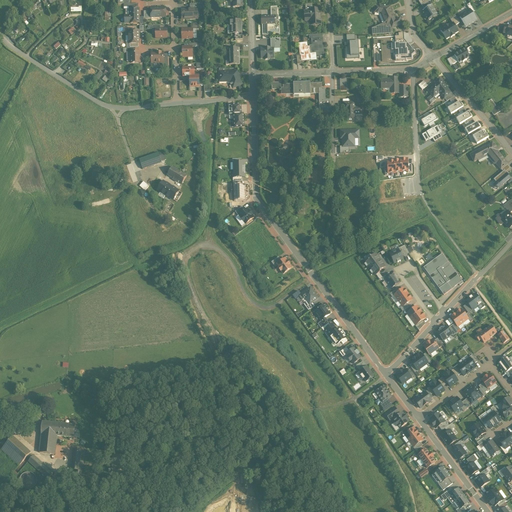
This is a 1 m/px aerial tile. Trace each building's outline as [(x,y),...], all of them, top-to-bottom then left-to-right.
[(430,2),(422,6),(424,10),(432,5),(432,6),(430,2)] [(470,10),(472,13),(475,11),(470,4),(467,6),(470,11),(470,10)] [(424,10),(423,11),(428,20),(437,14),(432,6),(432,5),(424,10)] [(389,8),(384,7),(384,8),(375,7),(375,13),(379,14),(379,13),(381,13),(382,14),(386,25),(392,23),(392,22),(395,21),(389,8)] [(165,8),(151,9),(151,11),(151,15),(151,17),(155,17),(156,18),(159,18),(160,17),(166,17),(166,16),(165,8)] [(190,10),(182,10),(182,20),(198,19),(198,8),(190,8),(190,10)] [(129,16),(130,16),(130,17),(130,19),(139,19),(139,18),(139,14),(139,9),(138,9),(132,9),(130,9),(130,10),(130,12),(129,12),(129,15),(129,16)] [(319,11),(316,11),(316,13),(314,13),(314,11),(313,11),(313,10),(306,11),(306,12),(304,12),(305,17),(306,17),(306,20),(306,21),(306,22),(307,22),(307,21),(310,21),(311,25),(316,25),(316,24),(321,23),(320,15),(319,11)] [(459,17),(466,27),(476,21),(472,13),(470,10),(470,11),(459,17)] [(271,16),(261,17),(261,25),(262,25),(262,35),(268,35),(267,25),(275,25),(275,21),(276,21),(276,16),(271,16)] [(460,23),(456,17),(450,20),(453,24),(453,23),(455,26),(460,23)] [(395,21),(392,22),(392,23),(394,28),(402,24),(400,19),(395,21)] [(241,20),(230,21),(230,26),(232,26),(232,34),(242,34),(241,20)] [(387,25),(382,27),(379,26),(375,28),(375,35),(393,34),(393,29),(392,29),(394,28),(392,23),(386,25),(387,25)] [(453,24),(449,26),(448,25),(444,28),(445,29),(441,31),(446,40),(450,37),(451,38),(455,36),(454,35),(458,32),(455,26),(453,23),(453,24)] [(511,28),(505,27),(503,38),(507,38),(507,36),(511,37),(511,28)] [(167,38),(167,29),(161,29),(156,30),(156,38),(167,38)] [(191,29),(182,30),(182,39),(186,39),(187,40),(188,40),(189,39),(193,39),(193,30),(193,29),(191,29)] [(139,31),(129,31),(129,36),(129,42),(129,44),(139,44),(139,36),(139,33),(139,31)] [(52,45),(58,42),(54,36),(48,40),(52,45)] [(322,37),(312,38),(312,39),(313,47),(309,47),(310,54),(316,54),(316,57),(324,56),(322,37)] [(274,49),(280,49),(279,38),(271,39),(271,49),(274,49)] [(356,42),(350,42),(350,43),(350,46),(350,57),(353,57),(359,56),(358,42),(356,42)] [(307,43),(299,44),(301,56),(301,61),(302,61),(311,60),(311,61),(317,60),(316,57),(316,54),(310,54),(309,47),(307,48),(307,43)] [(192,56),(192,48),(189,48),(183,48),(183,58),(188,58),(188,56),(192,56)] [(236,48),(229,49),(229,65),(228,65),(239,65),(239,59),(238,59),(238,57),(239,57),(239,56),(239,55),(239,51),(238,51),(236,51),(236,48)] [(270,58),(274,58),(274,49),(271,49),(270,49),(270,48),(265,48),(265,49),(261,49),(261,59),(265,58),(265,60),(270,60),(270,58)] [(466,49),(462,51),(457,53),(454,55),(454,56),(458,62),(459,64),(462,62),(463,63),(467,60),(466,59),(470,58),(468,54),(468,53),(466,49)] [(135,53),(131,53),(131,58),(130,59),(130,62),(131,63),(140,63),(140,53),(135,53)] [(163,53),(151,53),(152,63),(162,63),(164,63),(163,58),(163,53)] [(454,56),(447,60),(451,66),(458,62),(454,56)] [(194,76),(194,68),(183,68),(183,77),(190,77),(194,77),(194,76)] [(219,72),(218,72),(219,82),(219,81),(231,81),(232,84),(230,85),(231,86),(232,85),(233,88),(233,89),(239,86),(242,85),(237,71),(226,72),(219,72)] [(194,76),(194,77),(190,77),(190,87),(199,87),(199,86),(199,80),(199,76),(194,76)] [(433,86),(427,91),(431,96),(433,98),(439,94),(444,100),(445,100),(452,94),(439,79),(434,83),(435,84),(436,86),(434,87),(433,86)] [(393,89),(392,80),(381,80),(381,89),(393,89)] [(428,86),(424,81),(418,86),(422,91),(428,86)] [(305,84),(305,94),(305,95),(305,97),(305,94),(319,94),(319,102),(319,109),(317,110),(317,114),(330,113),(330,100),(326,100),(325,89),(322,89),(322,83),(305,84)] [(305,94),(305,84),(304,84),(303,84),(283,85),(284,90),(283,90),(283,93),(294,92),(294,94),(305,94)] [(401,87),(398,88),(399,94),(400,94),(400,98),(408,97),(408,86),(402,87),(401,87)] [(454,97),(452,94),(445,100),(447,102),(449,100),(454,97)] [(436,101),(433,98),(431,96),(427,99),(432,104),(436,101)] [(491,100),(485,104),(490,110),(496,106),(491,100)] [(463,108),(460,102),(458,103),(455,105),(448,109),(451,115),(458,111),(463,108)] [(355,108),(355,103),(343,103),(344,111),(347,111),(347,114),(346,114),(347,122),(355,122),(355,113),(361,113),(362,114),(362,107),(355,108)] [(241,105),(228,106),(229,115),(234,115),(234,114),(241,114),(241,105)] [(499,112),(496,106),(490,110),(494,116),(499,112)] [(464,115),(456,119),(460,125),(467,121),(472,118),(468,112),(466,114),(464,115)] [(434,113),(421,121),(425,127),(437,120),(434,113)] [(241,114),(234,114),(234,115),(234,119),(235,128),(244,127),(243,114),(241,114)] [(465,130),(468,135),(471,134),(480,128),(477,123),(475,124),(473,125),(465,130)] [(437,126),(422,135),(426,142),(432,138),(440,133),(441,132),(438,127),(437,126)] [(473,137),(482,132),(480,128),(471,134),(473,137)] [(358,131),(341,132),(341,139),(343,139),(343,147),(349,147),(354,147),(354,139),(354,138),(359,138),(358,131)] [(482,132),(473,137),(477,145),(481,142),(488,138),(486,134),(484,135),(482,132)] [(442,138),(440,133),(432,138),(435,143),(442,138)] [(492,143),(489,146),(471,156),(474,162),(487,155),(495,165),(496,164),(502,160),(501,159),(502,158),(497,151),(498,150),(492,143)] [(282,147),(281,149),(280,152),(282,153),(284,154),(286,154),(289,153),(290,152),(291,151),(289,148),(288,147),(287,146),(285,146),(283,146),(282,147)] [(158,153),(139,160),(143,170),(162,163),(158,153)] [(506,165),(502,160),(496,164),(501,170),(507,164),(506,165)] [(503,172),(504,171),(506,173),(511,169),(507,164),(501,170),(503,172)] [(181,173),(172,168),(167,175),(182,184),(187,177),(181,173)] [(499,188),(499,189),(511,179),(506,173),(504,171),(503,172),(493,180),(496,183),(495,183),(495,184),(499,188)] [(168,185),(163,182),(158,190),(173,200),(179,192),(174,188),(173,187),(172,188),(170,186),(170,185),(168,184),(168,185)] [(239,215),(245,211),(242,207),(235,212),(238,216),(239,215)] [(245,211),(239,215),(241,218),(241,219),(243,222),(244,221),(246,224),(254,218),(251,215),(252,215),(250,212),(249,212),(247,209),(245,211)] [(510,213),(509,212),(508,212),(502,218),(504,221),(503,222),(509,228),(511,225),(511,215),(511,214),(511,215),(510,213)] [(409,254),(405,246),(398,249),(398,250),(399,250),(402,257),(409,254)] [(393,253),(389,254),(394,264),(397,262),(398,263),(400,262),(400,261),(403,259),(402,257),(399,250),(398,250),(395,252),(395,251),(392,252),(393,253)] [(432,262),(424,268),(430,276),(432,278),(431,279),(437,286),(438,286),(440,288),(439,289),(444,296),(452,290),(450,287),(453,285),(454,287),(462,282),(457,275),(457,276),(455,273),(456,273),(450,265),(449,266),(447,263),(448,263),(442,254),(434,260),(434,261),(432,263),(432,262)] [(370,268),(380,261),(376,255),(372,258),(371,258),(369,257),(367,258),(365,260),(364,261),(366,263),(368,266),(370,268)] [(277,265),(282,262),(279,257),(271,263),(274,266),(275,267),(277,266),(277,265)] [(281,271),(283,274),(291,268),(289,265),(290,265),(287,262),(285,259),(282,262),(277,265),(277,266),(279,268),(281,271)] [(380,271),(385,267),(380,261),(370,268),(371,270),(374,273),(375,276),(376,275),(379,273),(380,271)] [(385,281),(391,276),(389,273),(382,278),(384,282),(385,281)] [(391,276),(385,281),(391,289),(400,283),(394,275),(391,276)] [(310,289),(302,295),(305,299),(307,302),(309,305),(313,302),(318,299),(310,289)] [(399,301),(408,294),(405,290),(405,291),(404,289),(398,293),(394,296),(395,296),(399,301)] [(394,296),(398,293),(396,290),(390,294),(392,298),(395,296),(394,296)] [(295,300),(299,297),(301,295),(298,291),(292,296),(295,300)] [(411,298),(408,294),(399,301),(402,307),(403,307),(407,304),(412,300),(411,298)] [(475,294),(472,297),(471,296),(469,298),(466,301),(468,303),(472,310),(473,310),(478,306),(482,303),(475,294)] [(316,306),(313,302),(309,305),(306,308),(309,311),(316,306)] [(468,303),(463,307),(468,313),(468,314),(473,311),(473,310),(472,310),(468,303)] [(323,306),(315,312),(321,321),(325,318),(330,315),(323,306)] [(407,316),(408,315),(407,314),(414,309),(411,306),(409,307),(404,311),(407,316)] [(414,309),(407,314),(408,315),(412,320),(422,313),(419,310),(417,307),(414,309)] [(459,311),(456,313),(463,323),(468,319),(465,315),(461,310),(459,311)] [(422,313),(412,320),(415,325),(416,326),(422,321),(425,319),(423,316),(424,316),(422,313)] [(458,327),(463,323),(456,313),(452,316),(451,318),(455,323),(457,327),(458,327)] [(419,331),(425,325),(422,321),(416,326),(415,325),(415,326),(419,331)] [(332,325),(325,330),(330,337),(331,336),(330,336),(337,331),(332,325)] [(457,332),(452,325),(447,329),(452,335),(453,336),(458,333),(457,332)] [(445,326),(442,328),(439,330),(440,330),(437,333),(443,341),(444,341),(449,337),(452,335),(447,329),(445,326)] [(478,335),(475,337),(479,342),(481,340),(484,343),(490,339),(490,338),(496,334),(498,336),(501,333),(498,329),(495,331),(492,327),(488,330),(487,329),(483,332),(483,331),(482,332),(478,335)] [(337,331),(330,336),(331,336),(331,337),(331,338),(336,344),(337,345),(341,342),(345,339),(346,338),(344,336),(345,335),(342,331),(341,332),(339,329),(337,331)] [(498,336),(497,336),(503,344),(509,340),(503,332),(501,333),(498,336)] [(437,339),(433,342),(438,348),(438,349),(443,346),(437,339)] [(432,340),(429,343),(429,342),(426,344),(427,345),(424,347),(429,355),(430,354),(435,350),(438,348),(433,342),(432,340)] [(346,348),(339,353),(343,357),(346,355),(346,354),(349,352),(346,348)] [(349,352),(346,354),(346,355),(348,357),(347,358),(350,362),(351,361),(353,364),(361,358),(358,355),(359,354),(357,351),(356,352),(354,348),(349,352)] [(415,357),(423,367),(426,365),(428,363),(426,360),(422,356),(421,354),(417,356),(415,357)] [(468,358),(469,359),(470,358),(474,364),(478,361),(473,355),(468,358)] [(419,370),(423,367),(415,357),(414,358),(414,359),(410,361),(412,364),(415,368),(417,371),(419,370)] [(506,357),(499,363),(501,366),(506,373),(507,373),(511,368),(511,364),(508,359),(506,357)] [(469,359),(463,363),(470,372),(472,371),(472,370),(476,367),(474,364),(470,358),(469,359)] [(363,361),(356,367),(360,372),(366,367),(363,362),(363,361)] [(470,372),(463,363),(458,367),(457,367),(461,373),(464,376),(468,373),(470,372)] [(458,376),(461,373),(457,367),(458,367),(457,365),(453,369),(453,370),(455,372),(458,376)] [(369,371),(366,367),(360,372),(359,372),(361,376),(360,376),(363,380),(364,379),(366,382),(374,376),(370,370),(369,371)] [(410,369),(407,372),(411,378),(412,379),(415,377),(410,369)] [(399,374),(396,376),(402,385),(411,378),(407,372),(405,370),(403,372),(402,371),(398,374),(399,374)] [(443,377),(443,378),(444,379),(447,384),(450,387),(458,381),(455,378),(452,374),(451,372),(450,372),(443,377)] [(489,374),(481,380),(483,383),(488,389),(489,388),(495,384),(496,383),(489,374)] [(437,382),(429,387),(430,387),(431,389),(434,393),(437,397),(444,391),(442,388),(439,384),(437,382)] [(488,389),(483,383),(478,386),(480,389),(483,393),(484,394),(489,390),(488,389)] [(474,385),(469,389),(477,400),(482,396),(481,395),(478,391),(474,385)] [(383,387),(375,392),(379,398),(382,402),(387,399),(390,397),(383,387)] [(471,403),(477,400),(469,389),(464,393),(467,398),(471,403),(471,404),(471,403)] [(425,393),(420,397),(426,405),(428,403),(431,401),(431,400),(427,395),(425,393)] [(415,400),(414,401),(417,404),(420,409),(423,407),(426,405),(420,397),(415,400)] [(457,398),(449,404),(455,412),(461,408),(463,407),(461,403),(457,398)] [(387,399),(382,402),(380,404),(383,409),(391,403),(387,399)] [(461,403),(463,407),(461,408),(464,412),(470,407),(468,404),(465,400),(461,403)] [(503,406),(503,410),(501,411),(506,418),(511,413),(511,409),(510,407),(505,400),(501,403),(503,406)] [(490,409),(493,412),(494,412),(496,415),(499,414),(493,407),(490,409)] [(395,408),(386,415),(390,421),(394,418),(394,419),(399,415),(398,414),(399,414),(395,408)] [(439,414),(444,421),(445,420),(447,418),(442,412),(439,414)] [(493,412),(488,416),(496,426),(497,425),(497,424),(501,421),(496,415),(494,412),(493,412)] [(394,419),(393,420),(395,423),(397,426),(398,426),(400,429),(408,422),(406,419),(407,419),(405,416),(404,416),(402,413),(399,415),(394,419)] [(439,414),(438,414),(430,421),(432,423),(431,424),(433,426),(434,426),(436,429),(438,427),(445,422),(444,421),(439,414)] [(496,426),(488,416),(484,419),(483,420),(486,423),(490,429),(494,426),(494,427),(496,426)] [(445,422),(438,427),(442,431),(445,429),(449,426),(445,420),(444,421),(445,422)] [(75,425),(43,421),(39,453),(56,455),(57,436),(74,438),(75,425)] [(396,432),(400,429),(398,426),(397,426),(395,423),(391,426),(396,432)] [(485,433),(478,423),(470,430),(477,439),(481,436),(485,433)] [(449,426),(445,429),(447,433),(450,431),(455,428),(452,424),(449,426)] [(408,427),(401,432),(405,437),(406,436),(405,435),(411,431),(408,427)] [(411,431),(405,435),(406,436),(409,441),(418,434),(417,433),(414,429),(411,431)] [(447,433),(441,437),(448,446),(457,440),(454,436),(450,431),(447,433)] [(505,433),(503,435),(510,446),(511,444),(511,436),(509,432),(506,434),(505,433)] [(418,434),(409,441),(413,446),(414,447),(420,443),(422,440),(419,436),(420,436),(418,434)] [(510,446),(503,435),(500,437),(501,438),(498,440),(502,446),(505,449),(510,446)] [(475,440),(479,446),(481,444),(485,441),(481,436),(477,439),(475,440)] [(30,453),(12,437),(1,450),(19,466),(30,453)] [(455,450),(460,446),(461,447),(463,446),(460,441),(453,447),(455,450)] [(488,444),(484,446),(487,450),(491,456),(492,456),(496,454),(499,451),(491,441),(488,444)] [(420,443),(414,447),(413,446),(412,447),(415,451),(422,446),(420,443)] [(463,446),(461,447),(466,454),(469,452),(464,445),(463,446)] [(455,450),(452,452),(458,460),(466,455),(466,454),(461,447),(460,446),(455,450)] [(85,452),(85,450),(74,448),(71,469),(83,471),(86,452),(85,452)] [(426,450),(417,456),(427,469),(435,462),(432,458),(434,457),(431,453),(429,454),(426,450)] [(473,463),(473,464),(476,461),(477,461),(477,460),(473,455),(466,460),(470,466),(473,463)] [(53,473),(33,456),(25,465),(45,482),(53,473)] [(476,461),(473,464),(478,470),(481,468),(476,461)] [(470,466),(465,469),(471,476),(479,471),(478,470),(473,464),(473,463),(470,466)] [(504,476),(502,473),(506,470),(504,467),(498,472),(502,478),(504,476)] [(511,468),(511,467),(506,470),(502,473),(504,476),(509,483),(511,480),(511,468)] [(443,468),(434,474),(441,483),(441,484),(448,478),(450,477),(443,468)] [(484,476),(489,473),(486,469),(479,475),(481,478),(484,476)] [(426,470),(419,475),(421,478),(428,473),(426,470)] [(441,483),(434,474),(432,476),(439,485),(441,483)] [(481,478),(475,482),(480,489),(489,482),(484,476),(481,478)] [(441,484),(441,483),(439,485),(443,491),(452,484),(448,478),(441,484)] [(451,497),(450,495),(454,492),(451,489),(444,494),(448,499),(451,497)] [(451,497),(455,502),(464,496),(458,489),(454,492),(450,495),(451,497)] [(503,500),(496,490),(486,497),(489,500),(488,500),(491,505),(492,504),(494,507),(497,505),(503,500)] [(469,503),(464,496),(455,502),(459,508),(460,510),(464,507),(469,503)] [(500,511),(504,508),(507,506),(505,503),(498,508),(500,511)]
